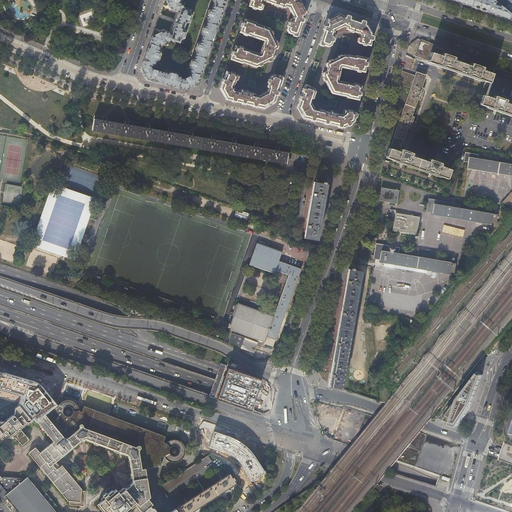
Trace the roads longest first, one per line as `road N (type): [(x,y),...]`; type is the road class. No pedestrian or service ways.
road 1 (trunk): [(0,314),(511,492)]
road 2 (trunk): [(511,476),(183,361)]
road 3 (trunk): [(0,318),(34,339),(289,435)]
road 4 (trunk): [(290,385),(219,346),(101,317),(0,279)]
road 5 (tertiary): [(0,347),(289,435)]
road 6 (secondary): [(368,146),(290,385)]
road 7 (trunk): [(307,442),(511,508)]
road 8 (trunk): [(183,361),(99,304),(0,269)]
road 9 (tertiary): [(477,443),(290,385)]
road 10 (trunk): [(183,361),(0,296)]
road 11 (tertiary): [(307,442),(338,462),(461,504)]
road 12 (residential): [(123,86),(0,36)]
road 13 (residential): [(323,0),(280,123)]
road 14 (secondary): [(393,20),(368,146)]
road 15 (primary): [(393,20),(511,60)]
